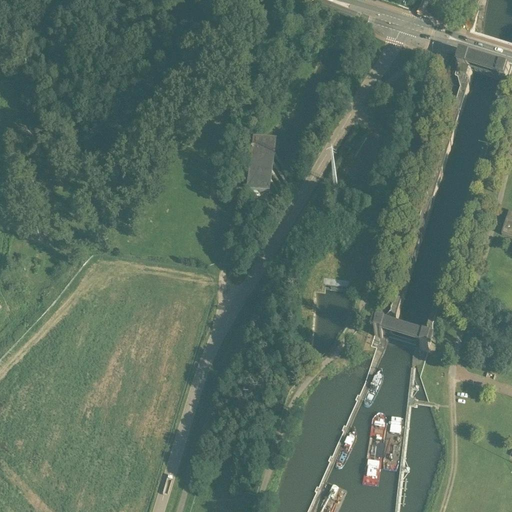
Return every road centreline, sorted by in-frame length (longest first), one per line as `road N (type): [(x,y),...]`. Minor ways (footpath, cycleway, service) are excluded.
road 1 (tertiary): [(159,511),(229,319),(406,25)]
road 2 (track): [(511,154),(454,354),(453,470),(441,511)]
